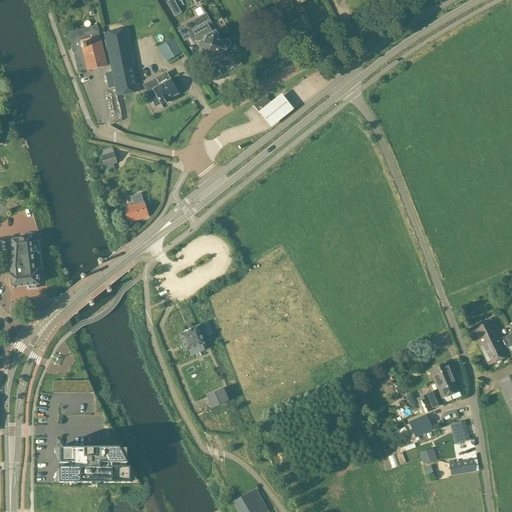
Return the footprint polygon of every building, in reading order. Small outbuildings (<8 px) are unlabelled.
[(271,0),(278,12),(293,4),(292,2),(295,0),(299,5),(307,0),(271,0)] [(164,7),(171,21),(177,18),(170,4),(164,7)] [(221,41),(217,34),(206,13),(177,28),(184,42),(191,39),(193,44),(194,44),(195,45),(198,44),(207,61),(218,55),(221,56),(223,54),(223,52),(229,49),(231,44),(229,40),(224,40),(221,41)] [(100,37),(97,25),(68,32),(78,72),(87,70),(87,71),(107,66),(100,37)] [(104,34),(117,96),(121,96),(135,93),(140,92),(128,29),(122,30),(122,29),(108,32),(108,33),(104,34)] [(176,38),(159,47),(167,62),(184,53),(176,38)] [(167,73),(162,76),(144,85),(149,95),(155,92),(162,105),(170,101),(169,99),(178,94),(171,80),(167,73)] [(266,96),(254,105),(260,113),(272,103),(266,96)] [(280,99),(258,117),(269,131),(292,114),(280,99)] [(118,164),(114,153),(112,147),(99,151),(104,168),(118,164)] [(131,197),(133,205),(127,208),(127,210),(125,211),(128,221),(130,220),(131,222),(148,217),(141,194),(131,197)] [(15,287),(26,286),(37,285),(38,285),(37,272),(35,272),(35,271),(34,264),(31,241),(31,238),(12,240),(11,267),(11,275),(9,275),(10,284),(9,285),(14,289),(15,287)] [(479,345),(499,336),(492,320),(472,330),(479,345)] [(197,326),(178,334),(182,344),(180,345),(183,352),(185,352),(189,351),(191,356),(205,351),(202,345),(205,344),(197,326)] [(509,356),(499,336),(479,345),(489,366),(509,356)] [(452,369),(451,369),(448,362),(438,366),(450,395),(460,391),(453,375),(454,375),(455,374),(456,372),(455,370),(453,369),(452,369)] [(429,370),(437,389),(426,394),(432,409),(444,404),(442,399),(450,395),(438,366),(429,370)] [(511,374),(496,382),(511,415),(511,374)] [(94,393),(88,381),(53,381),(53,394),(94,393)] [(206,396),(212,409),(227,401),(222,388),(206,396)] [(430,412),(425,400),(418,402),(423,415),(430,412)] [(414,435),(430,429),(425,415),(409,421),(414,435)] [(452,424),(457,443),(473,439),(469,420),(452,424)] [(130,483),(130,482),(129,482),(129,468),(129,467),(126,468),(126,464),(127,464),(119,448),(108,448),(96,448),(96,457),(93,457),(93,448),(87,448),(87,457),(85,457),(85,448),(60,448),(60,464),(69,464),(69,467),(60,467),(60,483),(91,483),(91,480),(97,480),(97,483),(130,483)] [(421,452),(424,464),(439,460),(436,448),(421,452)] [(476,458),(451,463),(454,476),(479,471),(476,458)] [(232,503),(237,511),(266,511),(268,511),(268,510),(256,489),(232,503)]
